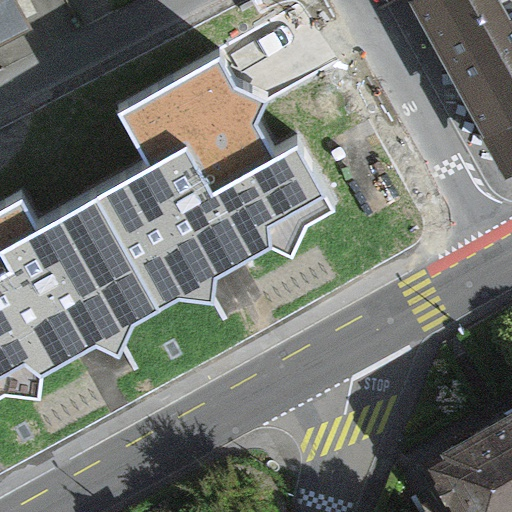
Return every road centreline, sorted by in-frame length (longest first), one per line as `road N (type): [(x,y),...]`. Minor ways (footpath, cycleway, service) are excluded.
road 1 (secondary): [(41,511),(349,340)]
road 2 (residential): [(498,258),(347,0)]
road 3 (residential): [(185,0),(0,102)]
road 4 (residential): [(349,340),(346,416),(325,511)]
road 5 (secondary): [(349,340),(498,258)]
